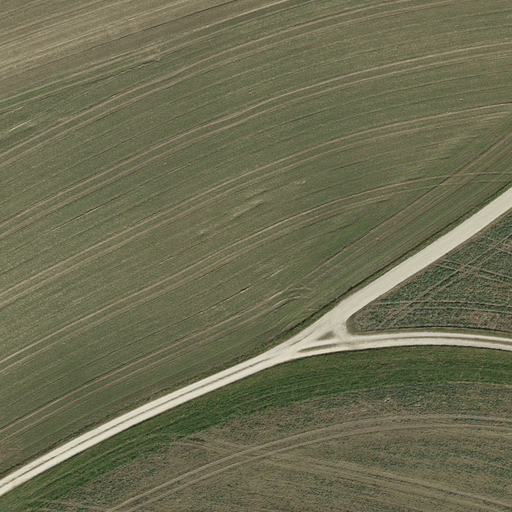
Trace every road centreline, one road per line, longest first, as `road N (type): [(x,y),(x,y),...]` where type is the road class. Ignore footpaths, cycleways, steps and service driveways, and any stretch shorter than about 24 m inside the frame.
road 1 (track): [(0,498),(106,435),(280,357)]
road 2 (track): [(280,357),(511,198)]
road 3 (track): [(280,357),(404,343),(511,347)]
